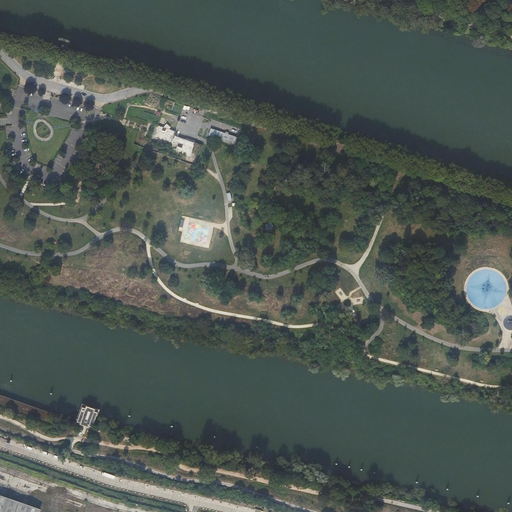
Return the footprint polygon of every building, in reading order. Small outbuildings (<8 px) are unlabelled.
[(152,140),(171,147),(175,136),(177,132),(175,131),(157,125),(152,140)] [(191,159),(195,148),(174,141),(170,152),(191,159)] [(342,290),(353,289),(353,277),(341,277),(342,290)] [(94,411),(87,408),(86,410),(83,409),(79,422),(82,423),(81,424),(89,427),(90,425),(92,425),(96,413),(93,413),(94,411)] [(0,511),(40,511),(41,509),(0,494),(0,511)]
